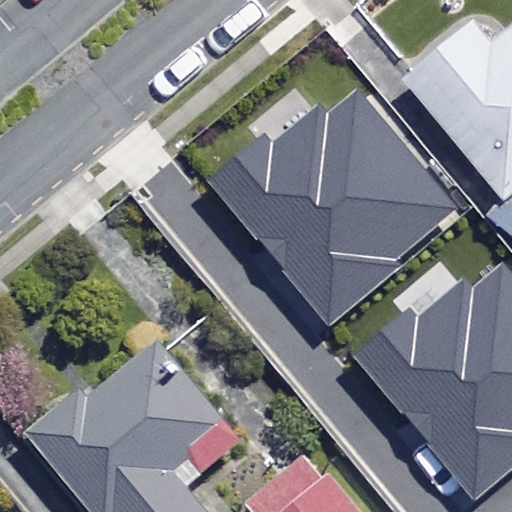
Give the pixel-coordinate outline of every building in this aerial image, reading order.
[(511,206),(511,44),(500,54),(482,33),(413,91),(511,208),(511,206)] [(206,182),(327,328),(403,265),(398,258),(460,207),(360,86),(328,112),(320,102),(271,142),(264,134),(206,182)] [(351,357),(474,499),(511,466),(511,271),(503,261),(474,287),(465,277),(415,320),(407,310),(351,357)] [(200,511),(169,477),(189,459),(209,481),(245,449),(190,387),(181,395),(150,360),(96,408),(86,397),(33,443),(94,511),(200,511)] [(352,511),(313,463),(252,511),(352,511)]
